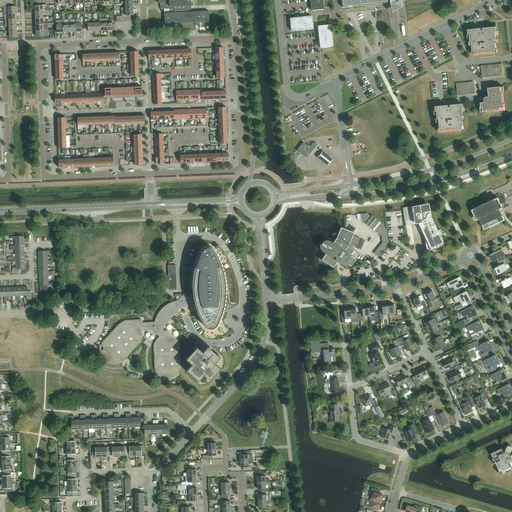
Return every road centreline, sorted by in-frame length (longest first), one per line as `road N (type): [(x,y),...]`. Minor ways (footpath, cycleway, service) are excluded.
road 1 (residential): [(150,173),(44,177),(39,45)]
road 2 (residential): [(234,40),(240,167),(150,173)]
road 3 (secondary): [(240,0),(255,131),(250,183)]
road 4 (primary): [(337,196),(407,188),(511,155)]
road 5 (primary): [(511,139),(429,170),(348,185)]
road 6 (primary): [(0,211),(151,206)]
road 7 (residential): [(0,180),(9,180),(3,46)]
road 8 (unclassified): [(335,81),(304,96),(289,92),(277,0)]
road 9 (unclassified): [(205,418),(254,362),(267,300)]
road 10 (residential): [(267,300),(397,288)]
road 11 (residential): [(192,431),(165,409),(72,413)]
road 12 (unclassified): [(335,81),(443,25)]
